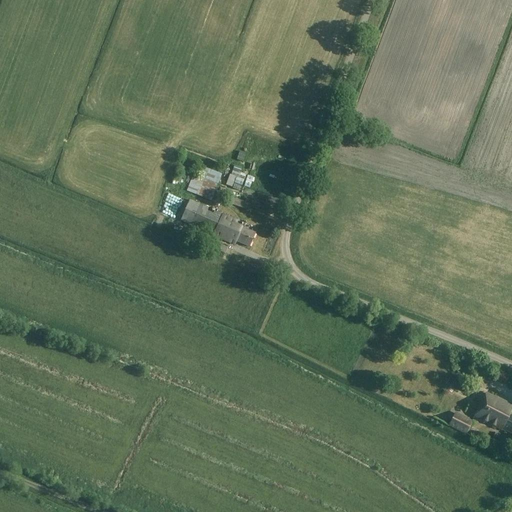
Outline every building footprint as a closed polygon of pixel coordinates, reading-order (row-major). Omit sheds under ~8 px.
[(210,202),(217,185),(221,175),(209,169),(204,180),(192,175),(188,186),(186,191),(210,202)] [(231,175),(236,177),(239,178),(237,184),(242,186),(246,175),(232,170),(231,175)] [(187,174),(183,184),(187,185),(191,175),(187,174)] [(230,204),(249,211),(251,205),(250,204),(252,200),(246,199),(245,202),(232,198),(230,204)] [(249,247),(255,233),(235,225),(236,221),(214,211),(213,214),(206,212),(208,209),(189,201),(180,221),(234,245),(235,242),(249,247)] [(227,248),(179,226),(177,230),(210,245),(210,247),(225,254),(227,248)] [(506,384),(509,375),(500,371),(496,379),(506,384)] [(511,434),(511,416),(509,415),(511,409),(511,407),(511,405),(494,396),(494,398),(486,394),(474,417),(501,431),(502,429),(511,434)] [(466,435),(472,422),(455,413),(449,426),(466,435)]
